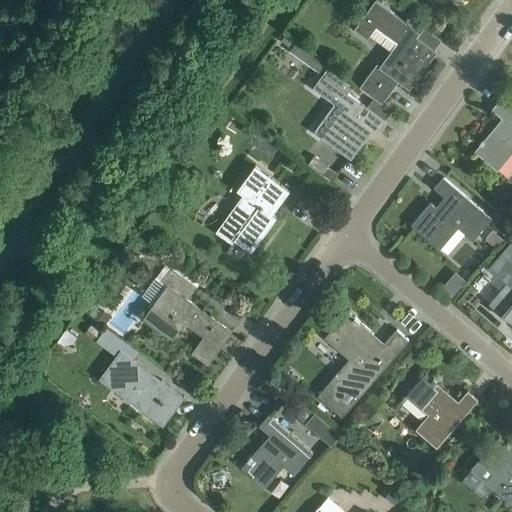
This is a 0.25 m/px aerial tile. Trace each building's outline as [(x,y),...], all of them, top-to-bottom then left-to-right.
[(376,0),(374,0),(354,28),(367,38),(370,34),(391,50),(380,66),(377,63),(360,86),(382,103),(398,81),(409,88),(437,51),(434,49),(417,36),(407,29),(411,25),(376,0)] [(295,43),(289,50),(315,69),(320,62),(295,43)] [(322,74),(312,87),(342,109),(321,137),(351,158),(368,135),(365,133),(368,128),(376,134),(386,120),(385,120),(366,106),(346,92),(352,85),(327,67),(322,74)] [(511,107),(500,97),(491,108),(504,120),(495,130),(493,128),(483,139),(482,138),(479,142),(480,143),(474,150),(497,170),(511,152),(511,107)] [(272,214),(275,210),(289,189),(282,184),(255,164),(237,189),(243,193),(216,231),(232,243),(235,240),(251,251),(276,217),(272,214)] [(411,224),(439,249),(458,227),(473,240),(491,218),(443,176),(434,187),(447,198),(438,209),(430,202),(411,224)] [(494,227),(505,237),(511,228),(511,225),(502,217),(494,227)] [(503,239),(493,230),(486,238),(496,247),(503,239)] [(511,238),(488,266),(511,287),(511,299),(500,313),(500,314),(507,319),(511,323),(511,238)] [(224,343),(232,332),(187,299),(196,286),(171,267),(160,281),(155,277),(142,295),(153,304),(143,317),(173,338),(184,322),(203,336),(192,352),(208,364),(219,349),(216,347),(221,341),(224,343)] [(89,314),(89,315),(104,326),(104,325),(112,315),(98,304),(89,314)] [(347,311),(324,337),(349,359),(318,395),(342,416),(408,339),(397,329),(382,346),(370,336),(373,333),(359,321),(359,320),(355,316),(354,317),(347,311)] [(103,331),(97,341),(116,355),(99,378),(130,402),(141,410),(163,426),(185,396),(134,359),(140,351),(106,327),(103,331)] [(414,429),(436,448),(478,399),(467,390),(456,403),(446,394),(448,391),(436,381),(437,380),(433,377),(433,378),(426,372),(405,395),(427,414),(414,429)] [(314,412),(305,422),(326,441),(335,430),(314,412)] [(283,465),(294,474),(313,452),(269,414),(259,425),(272,437),(264,447),(261,444),(251,456),(250,456),(247,459),(248,460),(242,467),(265,487),(283,465)] [(478,459),(470,468),(492,487),(511,504),(511,446),(510,445),(511,444),(507,441),(500,435),(478,460),(478,459)] [(429,472),(419,463),(408,474),(418,484),(429,472)] [(403,496),(392,486),(383,496),(394,506),(403,496)]
